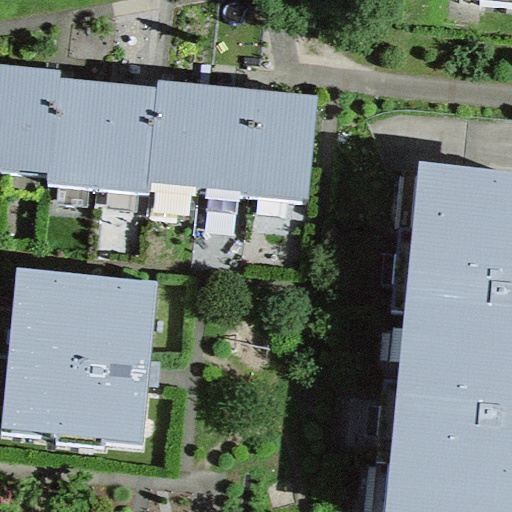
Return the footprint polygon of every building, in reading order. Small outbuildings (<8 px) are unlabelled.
[(0,173),(1,174),(11,70),(0,69),(0,173)] [(59,75),(11,70),(1,174),(50,178),(59,83),(59,75)] [(111,88),(59,83),(50,178),(49,187),(100,192),(111,88)] [(160,85),(160,93),(150,189),(201,194),(211,90),(160,85)] [(160,93),(111,88),(100,192),(149,197),(150,189),(160,93)] [(261,95),(211,90),(201,194),(251,199),(261,95)] [(312,100),(261,95),(251,199),(302,203),(312,100)] [(511,511),(511,186),(419,177),(417,203),(428,204),(425,235),(401,233),(398,257),(409,258),(406,288),(395,287),(393,314),(406,315),(404,334),(416,335),(413,367),(401,365),(399,385),(386,384),(384,409),(394,411),(391,441),(380,440),(378,464),(403,466),(400,497),(389,496),(387,511),(511,511)] [(157,284),(18,271),(3,434),(57,439),(56,444),(104,449),(105,443),(142,446),(157,284)]
